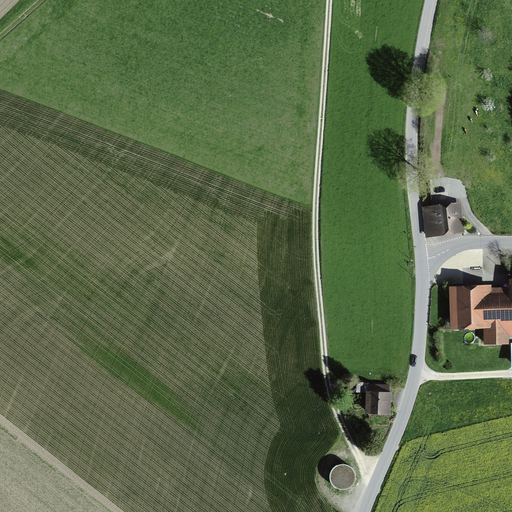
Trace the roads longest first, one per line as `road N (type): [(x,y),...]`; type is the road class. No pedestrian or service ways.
road 1 (track): [(375,480),(343,427),(324,355),(314,233),(329,0)]
road 2 (tertiary): [(421,260),(411,117),(431,0)]
road 3 (tertiary): [(363,511),(414,376),(421,260)]
